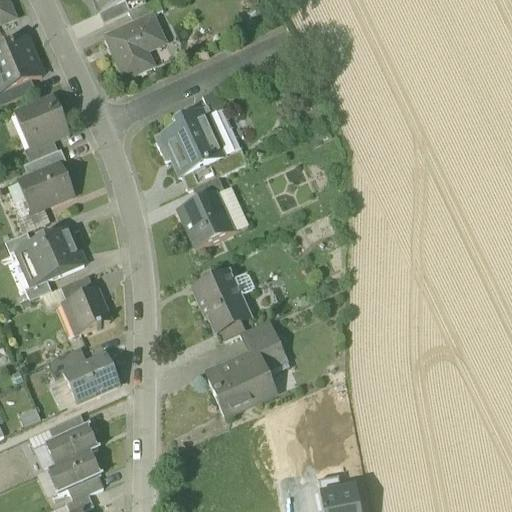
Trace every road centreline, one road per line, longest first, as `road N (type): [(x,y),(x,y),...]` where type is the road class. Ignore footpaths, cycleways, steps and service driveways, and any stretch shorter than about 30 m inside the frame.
road 1 (residential): [(101,128),(119,166),(143,287),(145,511)]
road 2 (residential): [(101,128),(276,49)]
road 3 (residential): [(40,0),(101,128)]
